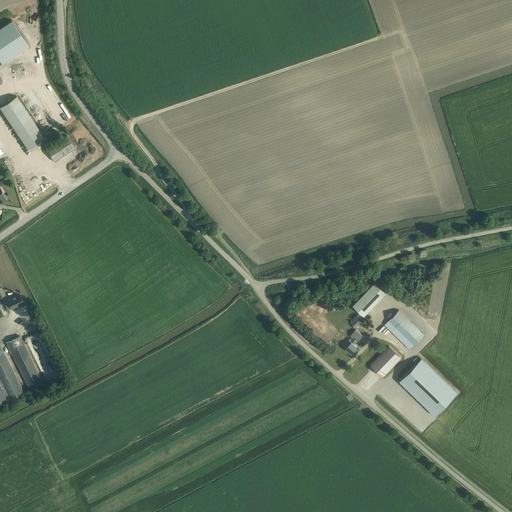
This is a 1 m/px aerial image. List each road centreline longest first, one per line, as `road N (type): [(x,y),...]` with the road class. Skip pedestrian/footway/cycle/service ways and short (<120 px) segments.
road 1 (unclassified): [(502,511),(294,337),(255,286)]
road 2 (track): [(190,221),(130,127),(304,64)]
road 3 (unclassified): [(255,286),(511,228)]
road 4 (unclassified): [(113,153),(255,286)]
road 5 (tertiary): [(60,19),(68,81),(113,153)]
road 6 (tertiary): [(0,237),(113,153)]
